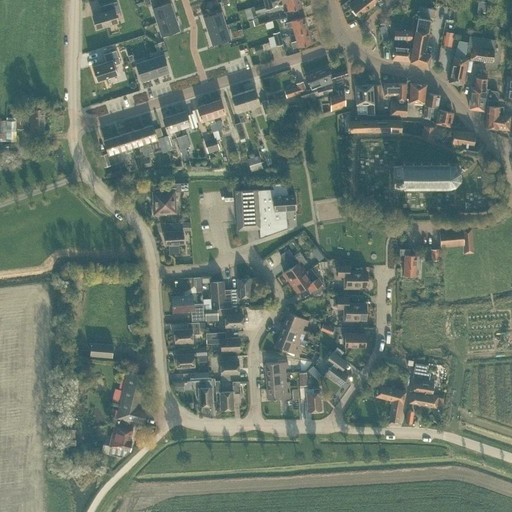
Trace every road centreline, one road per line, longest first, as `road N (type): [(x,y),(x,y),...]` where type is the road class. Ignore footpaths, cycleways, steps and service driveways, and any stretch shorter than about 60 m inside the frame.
road 1 (residential): [(256,424),(255,345),(279,307),(278,291),(247,254),(155,273)]
road 2 (residential): [(350,47),(353,118),(477,127)]
road 3 (tertiary): [(155,273),(142,232),(84,174),(71,136),(77,122)]
road 4 (tertiary): [(335,427),(441,435),(511,458)]
road 5 (residential): [(335,427),(378,347),(382,274)]
road 6 (unclassified): [(477,127),(429,78),(350,47)]
road 7 (tertiary): [(176,417),(159,382),(155,273)]
road 8 (residential): [(205,87),(342,39)]
road 9 (residential): [(77,122),(205,87)]
road 10 (unclassified): [(90,511),(176,417)]
road 11 (tertiary): [(77,122),(73,0)]
